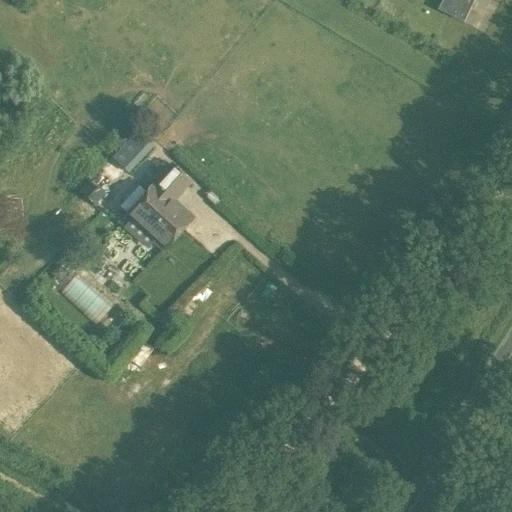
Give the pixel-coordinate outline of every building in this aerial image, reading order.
[(444,0),(439,10),(464,23),(475,1),(473,0),(444,0)] [(111,158),(123,169),(140,151),(128,139),(111,158)] [(138,185),(118,207),(126,214),(125,216),(163,250),(182,229),(192,218),(173,201),(180,193),(190,182),(170,164),(150,187),(145,192),(138,185)] [(94,204),(103,188),(87,180),(78,196),(94,204)] [(58,266),(50,274),(56,280),(61,280),(66,273),(58,266)] [(94,322),(112,303),(77,271),(59,291),(94,322)] [(93,353),(104,363),(111,355),(101,345),(93,353)]
